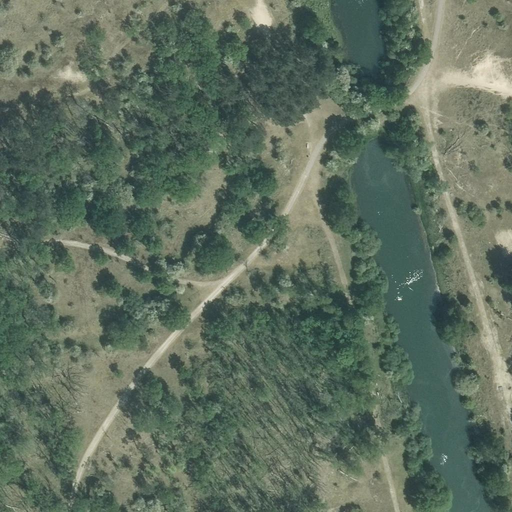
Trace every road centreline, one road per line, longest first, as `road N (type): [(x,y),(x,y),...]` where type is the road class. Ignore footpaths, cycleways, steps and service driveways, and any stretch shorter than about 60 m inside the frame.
road 1 (track): [(222,285),(120,401),(88,454),(68,511)]
road 2 (track): [(306,174),(338,124),(396,101),(417,83),(441,0)]
road 3 (track): [(0,244),(78,244),(192,284),(222,285)]
road 4 (track): [(222,285),(282,222),(306,174)]
